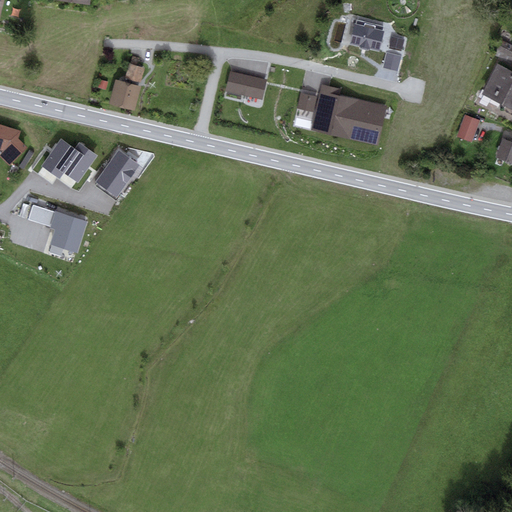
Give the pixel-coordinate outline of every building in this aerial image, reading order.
[(356,19),(350,44),(380,51),(386,26),(356,19)] [(394,34),(392,43),(401,45),(403,36),(394,34)] [(511,44),(501,39),(493,54),(511,64),(511,63),(511,44)] [(400,58),(387,55),(384,67),(397,70),(400,58)] [(132,56),(125,78),(141,83),(145,69),(137,66),(139,58),(132,56)] [(511,72),(499,66),(484,95),(511,109),(511,72)] [(100,80),(98,87),(105,89),(108,82),(100,80)] [(116,80),(109,103),(134,111),(141,87),(116,80)] [(465,115),(457,136),(471,142),(479,120),(465,115)] [(19,130),(0,124),(0,148),(5,150),(0,155),(0,156),(10,166),(28,145),(17,136),(19,130)] [(511,141),(503,139),(496,158),(511,163),(511,141)] [(56,145),(41,174),(60,183),(64,175),(79,183),(93,155),(77,146),(73,154),(56,145)] [(116,152),(98,182),(117,193),(135,164),(116,152)] [(23,203),(19,216),(25,218),(29,205),(23,203)] [(88,221),(55,211),(55,213),(34,206),(30,219),(52,226),(51,228),(55,229),(50,245),(78,253),(88,221)]
